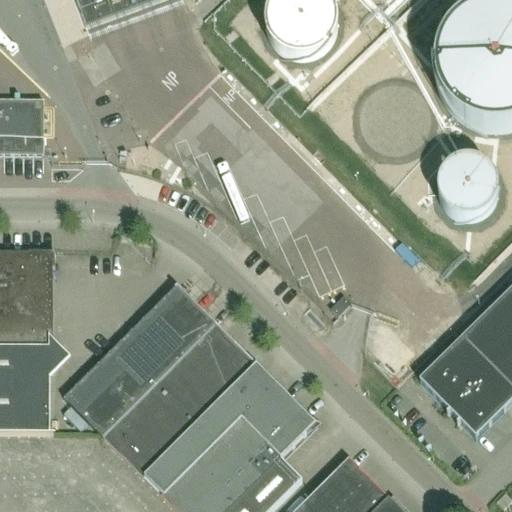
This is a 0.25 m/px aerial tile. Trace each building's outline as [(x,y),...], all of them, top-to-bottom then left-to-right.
[(280,0),(279,2),(275,5),(274,7),(272,9),(270,12),(269,15),(268,17),(267,19),(267,22),(266,24),(266,27),(266,29),(266,32),(266,34),(267,37),(267,39),(268,42),(269,44),(270,46),(272,48),(273,50),(276,54),(280,58),(282,59),(284,60),(288,62),(292,64),(295,64),(297,65),(301,65),(304,65),(306,65),(310,64),(314,63),(318,61),(321,60),(323,59),(326,56),(328,54),(330,52),(332,50),(333,48),(334,45),(336,42),(337,38),(337,37),(338,33),(338,31),(338,28),(338,26),(338,23),(337,21),(337,19),(336,17),(335,15),(334,12),(333,10),(331,7),(328,4),(326,2),(324,1),(323,0),(280,0)] [(503,15),(496,15),(492,15),(488,16),(483,16),(479,17),(475,19),(471,20),(466,23),(462,26),(458,28),(455,31),(452,34),(449,37),(447,40),(444,44),(442,48),(440,52),(439,56),(437,60),(436,64),(436,68),(435,72),(435,75),(435,79),(436,83),(436,87),(437,92),(439,96),(440,100),(442,103),(444,107),(446,111),(449,114),(452,117),(455,121),(456,122),(460,125),(463,127),(467,129),(471,131),(474,133),(479,134),(483,135),(487,136),(491,137),(495,137),(502,137),(506,136),(510,135),(511,134),(511,17),(507,16),(503,15)] [(0,159),(44,160),(44,127),(44,105),(0,105),(0,159)] [(473,167),(468,166),(464,167),(460,167),(456,169),(453,171),(451,172),(448,174),(446,176),(445,178),(444,180),(442,181),(442,183),(441,185),(440,187),(439,189),(439,191),(439,193),(439,195),(439,197),(439,200),(439,201),(440,204),(440,206),(441,208),(443,211),(445,215),(448,218),(450,220),(454,222),(458,224),(462,225),(465,226),(468,226),(472,226),(476,225),(479,224),(481,223),(484,222),(487,220),(490,217),(492,215),(494,212),(495,210),(496,209),(497,205),(498,202),(498,200),(498,197),(498,194),(498,191),(497,189),(497,187),(496,185),(495,183),(494,180),(492,178),(489,175),(487,173),(483,170),(480,168),(477,167),(475,167),(473,167)] [(0,338),(51,339),(51,273),(55,273),(55,257),(29,256),(29,260),(0,260),(0,338)] [(103,442),(216,330),(191,305),(177,292),(164,305),(65,403),(103,442)] [(511,393),(511,294),(462,344),(511,393)] [(248,375),(254,369),(217,332),(106,443),(145,482),(250,376),(248,375)] [(50,382),(51,339),(0,338),(0,438),(54,438),(54,437),(50,437),(50,382)] [(511,406),(511,393),(462,344),(420,386),(476,443),(511,406)] [(174,511),(231,511),(314,430),(254,369),(248,375),(250,376),(145,482),(174,511)] [(378,511),(387,503),(349,465),(301,511),(378,511)]
